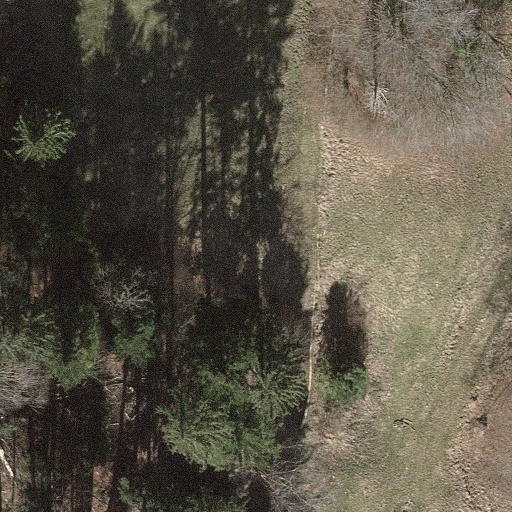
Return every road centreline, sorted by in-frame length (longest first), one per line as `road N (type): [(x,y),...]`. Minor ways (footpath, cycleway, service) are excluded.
road 1 (track): [(323,0),(302,228),(305,424),(296,511)]
road 2 (track): [(385,511),(511,284)]
